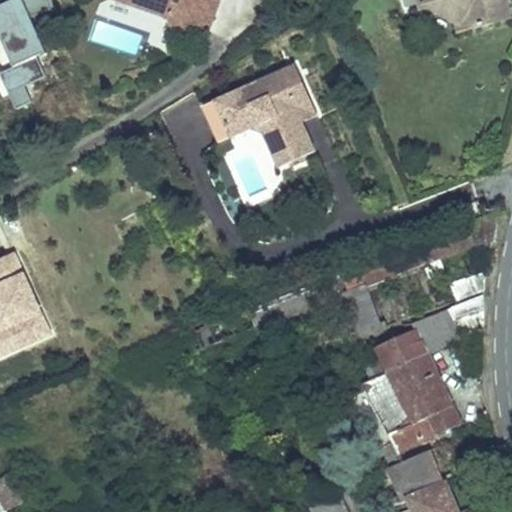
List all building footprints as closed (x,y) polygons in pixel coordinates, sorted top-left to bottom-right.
[(170,1),(166,0),(119,0),(168,18),(168,16),(167,15),(174,12),(170,1)] [(166,0),(170,1),(174,12),(167,15),(168,16),(168,18),(177,34),(194,24),(208,30),(219,0),(166,0)] [(465,9),(449,0),(414,0),(416,5),(427,2),(456,18),(458,30),(469,28),(465,9)] [(449,0),(465,9),(469,28),(494,22),(492,14),(506,11),(503,0),(449,0)] [(506,11),(492,14),(494,22),(508,19),(506,11)] [(214,136),(255,118),(269,124),(288,166),(316,154),(302,124),(292,101),(307,94),(295,67),(202,109),(214,136)] [(318,118),(307,94),(292,101),(302,124),(318,118)] [(279,170),(288,166),(269,124),(255,118),(214,136),(219,146),(251,131),(263,136),(279,170)] [(399,229),(475,204),(470,188),(393,212),(399,229)] [(371,293),(369,289),(424,265),(426,269),(426,271),(430,280),(446,273),(446,272),(441,259),(479,244),(491,242),(494,242),(502,209),(371,262),(241,314),(195,332),(203,352),(257,331),(260,336),(349,300),(357,322),(350,324),(353,334),(360,332),(362,336),(383,328),(371,293)] [(371,293),(426,271),(426,269),(424,265),(369,289),(371,293)] [(485,290),(487,272),(451,285),(457,301),(482,291),(485,290)] [(462,424),(429,356),(467,340),(465,333),(485,328),(484,297),(482,296),(413,324),(415,330),(378,347),(384,361),(390,374),(389,374),(374,381),(349,392),(379,451),(366,456),(381,492),(439,466),(433,452),(402,464),(399,455),(462,424)] [(390,374),(384,361),(368,368),(369,368),(374,381),(389,374),(390,374)] [(315,498),(283,438),(270,444),(269,445),(300,505),(314,499),(315,498)] [(501,464),(497,451),(466,460),(470,474),(471,476),(501,464)] [(459,511),(439,466),(381,492),(389,511),(459,511)] [(0,511),(6,511),(24,504),(11,475),(0,479),(0,511)] [(313,511),(337,511),(348,507),(342,492),(311,506),(311,507),(313,511)]
